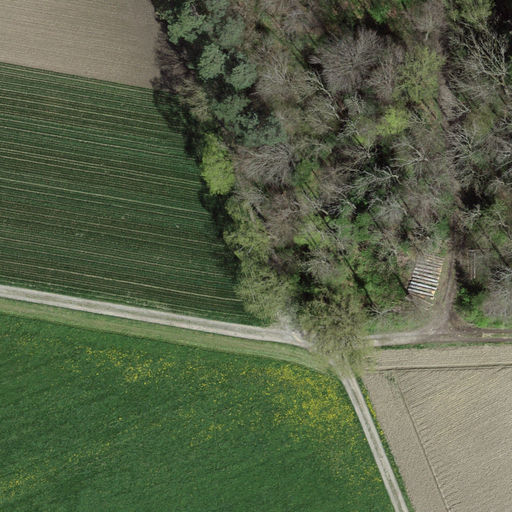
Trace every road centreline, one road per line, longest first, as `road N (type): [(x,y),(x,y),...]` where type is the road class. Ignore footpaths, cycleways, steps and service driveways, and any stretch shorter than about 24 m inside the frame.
road 1 (track): [(179,0),(187,65),(278,297),(327,344)]
road 2 (track): [(444,0),(466,117),(455,258),(415,332)]
road 3 (track): [(0,288),(327,344)]
road 4 (track): [(327,344),(350,380),(401,511)]
road 5 (track): [(341,337),(511,327)]
